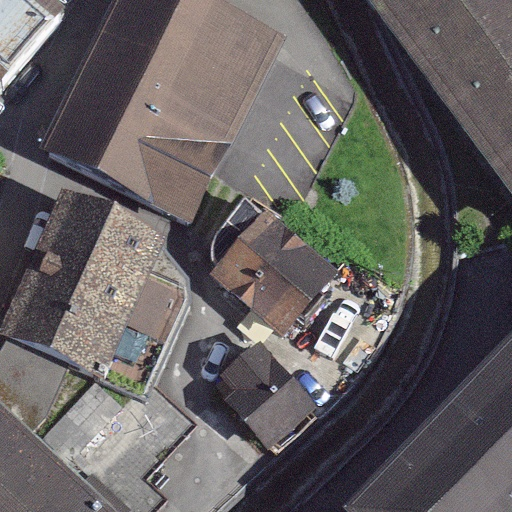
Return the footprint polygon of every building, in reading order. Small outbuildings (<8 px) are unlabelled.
[(0,0),(0,76),(50,18),(29,0),(0,0)] [(289,43),(212,0),(120,0),(45,152),(193,228),(289,43)] [(511,0),(375,0),(511,189),(511,0)] [(168,245),(66,194),(0,336),(0,340),(7,344),(70,370),(145,401),(188,299),(149,285),(168,245)] [(341,277),(269,215),(212,276),(286,340),(341,277)] [(70,370),(7,344),(0,357),(0,404),(31,433),(51,411),(70,370)] [(317,410),(261,345),(223,378),(235,392),(225,400),(268,451),(317,410)] [(511,511),(511,346),(352,511),(511,511)] [(0,404),(0,511),(161,511),(169,505),(148,483),(195,428),(159,392),(150,410),(126,408),(95,387),(42,443),(31,433),(0,404)]
